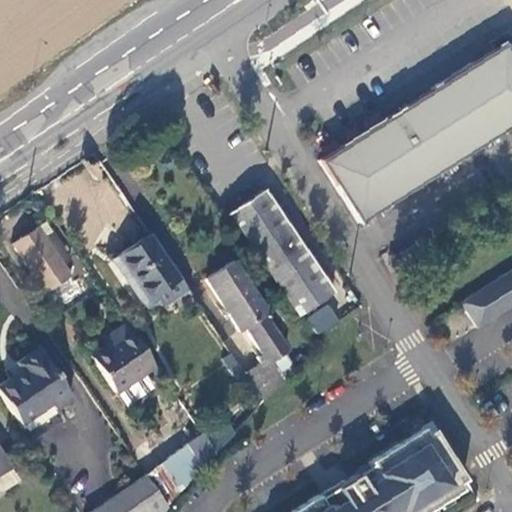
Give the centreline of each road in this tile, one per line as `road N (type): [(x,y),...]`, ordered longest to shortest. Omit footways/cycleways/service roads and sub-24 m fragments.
road 1 (residential): [(206,23),(423,359)]
road 2 (residential): [(423,359),(228,482),(200,511)]
road 3 (primary): [(206,23),(0,159)]
road 4 (residential): [(423,359),(511,496)]
